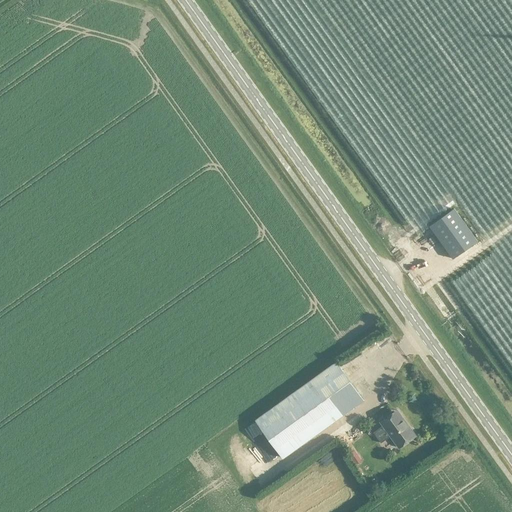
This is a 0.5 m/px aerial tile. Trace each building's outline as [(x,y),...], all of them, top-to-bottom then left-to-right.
[(429,226),(453,259),(477,241),(454,209),(429,226)] [(371,350),(380,345),(378,340),(369,346),(371,350)] [(367,344),(358,350),(361,355),(370,349),(367,344)] [(337,362),(255,420),(283,458),(364,400),(337,362)] [(381,443),(390,436),(399,448),(416,436),(415,435),(415,436),(410,430),(411,429),(400,415),(398,416),(395,412),(380,423),(383,426),(373,433),(381,443)] [(349,487),(357,499),(363,495),(356,483),(349,487)]
